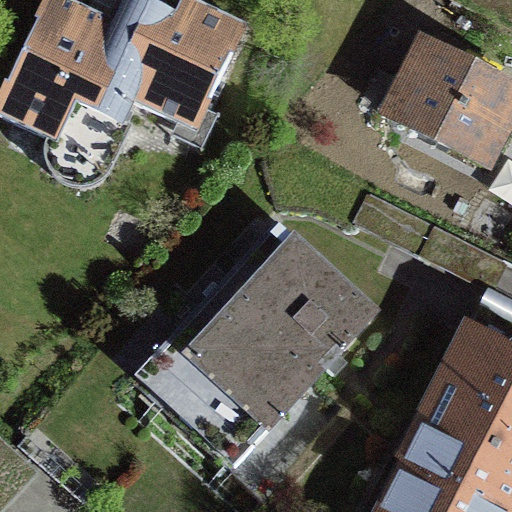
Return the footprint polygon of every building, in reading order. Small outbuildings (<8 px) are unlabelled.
[(114,28),(56,0),(49,0),(0,103),(0,116),(79,155),(97,116),(120,126),(131,102),(195,132),(244,30),(181,0),(158,0),(152,14),(127,2),(114,28)] [(511,88),(425,44),(406,82),(418,88),(400,123),(485,166),(511,112),(511,88)] [(108,173),(129,131),(120,126),(97,116),(79,155),(48,140),(45,152),(49,169),(61,182),(77,188),(89,187),(108,173)] [(153,359),(196,399),(179,419),(193,431),(210,412),(250,449),(303,391),(373,315),(276,225),(153,359)] [(501,511),(511,492),(511,361),(464,337),(401,460),(421,471),(399,511),(501,511)] [(0,511),(38,473),(0,437),(0,511)]
